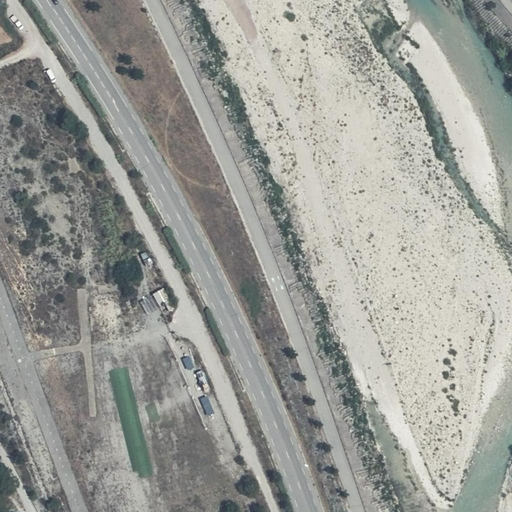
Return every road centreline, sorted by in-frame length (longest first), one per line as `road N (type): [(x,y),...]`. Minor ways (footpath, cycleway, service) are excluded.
road 1 (track): [(275,511),(111,153),(7,0)]
road 2 (primary): [(309,511),(237,335),(169,198),(46,0)]
